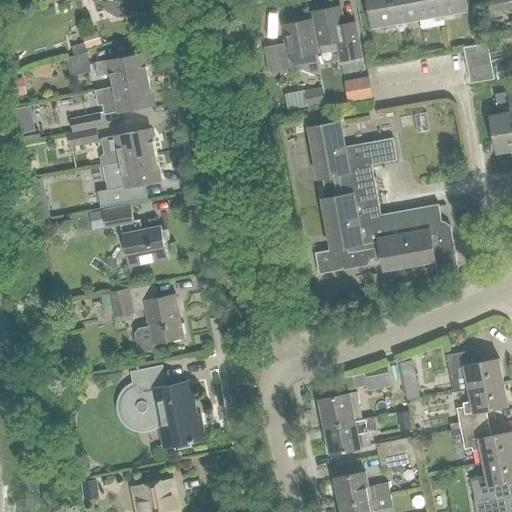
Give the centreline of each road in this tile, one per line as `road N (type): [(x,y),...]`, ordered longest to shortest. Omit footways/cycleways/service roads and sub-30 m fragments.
road 1 (residential): [(282,373),(236,264),(177,0)]
road 2 (residential): [(282,373),(396,338),(511,283)]
road 3 (residential): [(294,511),(271,398),(282,373)]
